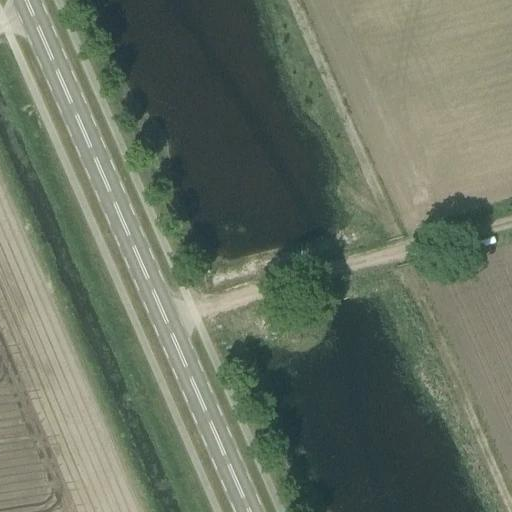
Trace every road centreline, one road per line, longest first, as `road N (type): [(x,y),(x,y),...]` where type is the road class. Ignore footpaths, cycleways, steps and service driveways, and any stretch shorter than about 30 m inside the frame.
road 1 (primary): [(245,511),(22,0)]
road 2 (track): [(166,331),(511,228)]
